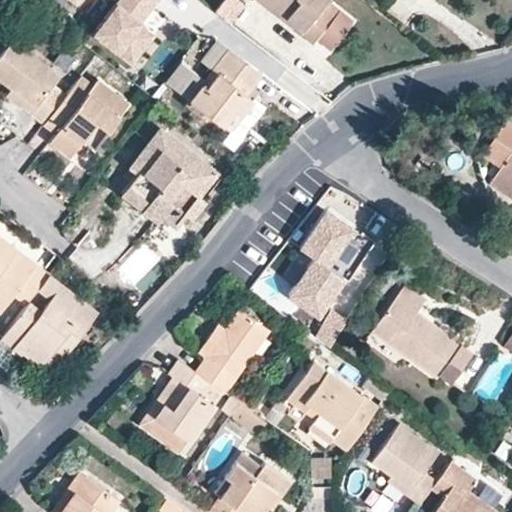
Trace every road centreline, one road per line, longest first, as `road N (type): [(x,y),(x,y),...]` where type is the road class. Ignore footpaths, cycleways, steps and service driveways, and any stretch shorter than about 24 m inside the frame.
road 1 (residential): [(45,436),(313,146)]
road 2 (residential): [(313,146),(511,275)]
road 3 (residential): [(313,146),(387,98),(511,64)]
